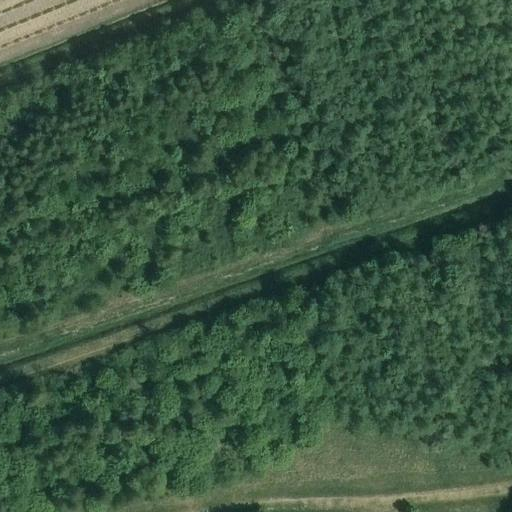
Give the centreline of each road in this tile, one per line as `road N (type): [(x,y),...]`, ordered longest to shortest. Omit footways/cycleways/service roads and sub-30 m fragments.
road 1 (track): [(0,78),(193,0)]
road 2 (track): [(511,486),(371,502),(393,511)]
road 3 (track): [(371,502),(223,511)]
